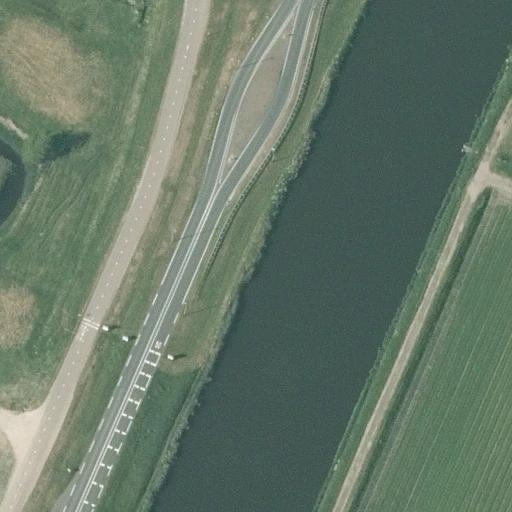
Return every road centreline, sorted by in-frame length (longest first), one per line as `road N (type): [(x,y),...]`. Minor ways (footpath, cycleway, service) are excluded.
road 1 (unclassified): [(196,0),(150,187),(8,511)]
road 2 (track): [(334,511),(511,99)]
road 3 (primary): [(77,511),(206,213)]
road 4 (primary): [(206,213),(277,110),(304,0)]
road 5 (primary): [(292,0),(236,87),(206,213)]
